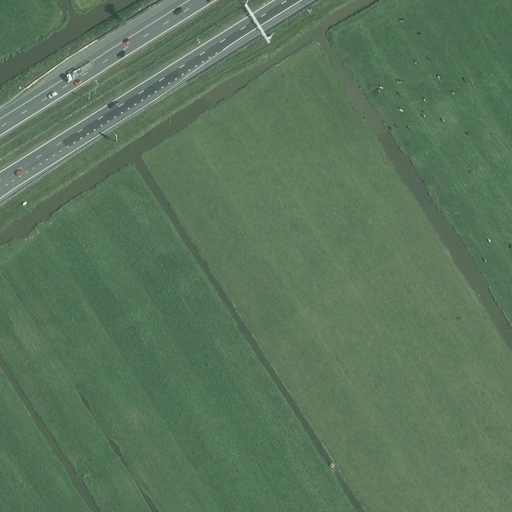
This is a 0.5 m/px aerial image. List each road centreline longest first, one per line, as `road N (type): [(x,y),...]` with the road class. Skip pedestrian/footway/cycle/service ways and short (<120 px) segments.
road 1 (motorway): [(0,185),(295,0)]
road 2 (motorway): [(201,0),(0,126)]
